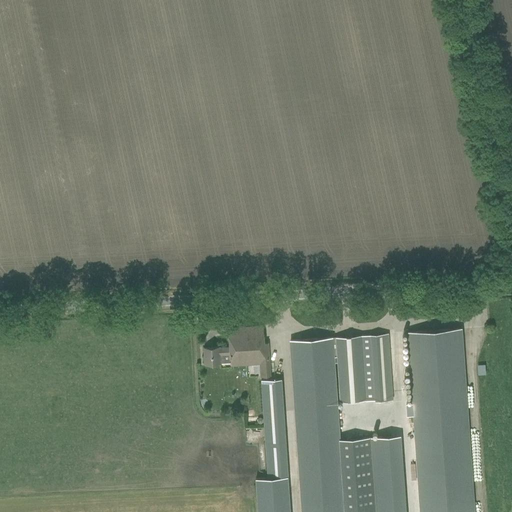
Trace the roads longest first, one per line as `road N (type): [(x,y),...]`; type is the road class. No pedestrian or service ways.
road 1 (unclassified): [(0,311),(511,285)]
road 2 (unclassified): [(511,194),(461,0)]
